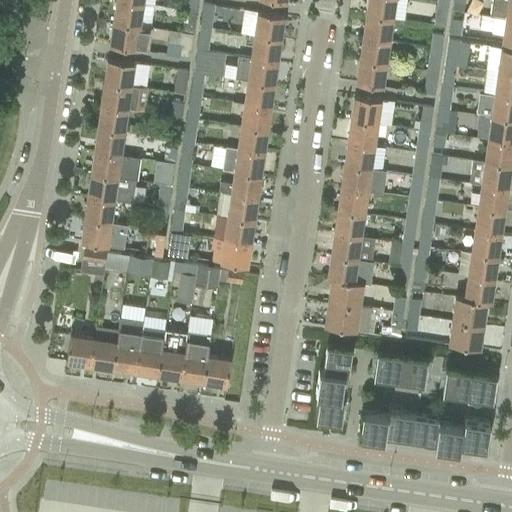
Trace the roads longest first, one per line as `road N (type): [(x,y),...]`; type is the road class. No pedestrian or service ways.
road 1 (residential): [(323,0),(265,471)]
road 2 (tertiary): [(265,471),(4,409)]
road 3 (tertiary): [(0,437),(265,471)]
road 4 (tertiary): [(501,506),(265,471)]
road 5 (tertiary): [(22,225),(53,75)]
